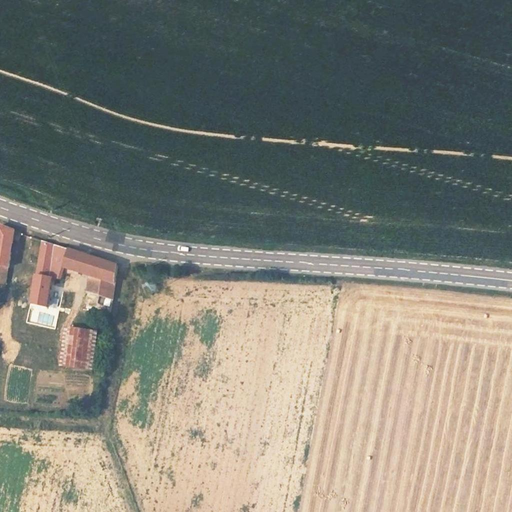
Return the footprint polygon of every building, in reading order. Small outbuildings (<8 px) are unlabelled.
[(2,227),(0,234),(0,269),(8,272),(17,232),(2,227)] [(50,308),(55,281),(50,280),(57,245),(44,241),(33,304),(50,308)] [(50,280),(55,281),(65,283),(66,275),(72,251),(57,245),(50,280)] [(117,266),(72,251),(66,275),(91,281),(89,296),(112,301),(114,286),(117,266)] [(0,282),(6,283),(8,272),(0,269),(0,282)] [(98,329),(69,325),(62,367),(91,371),(98,329)]
